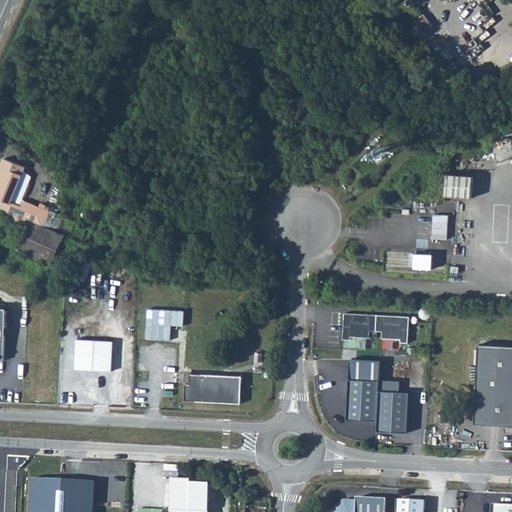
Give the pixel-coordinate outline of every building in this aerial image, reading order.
[(0,198),(11,202),(26,167),(5,158),(0,169),(0,198)] [(448,172),(446,195),(472,197),(474,174),(448,172)] [(0,198),(0,207),(7,211),(11,202),(0,198)] [(6,212),(11,224),(25,220),(29,221),(43,227),(50,211),(24,201),(22,206),(11,202),(7,211),(6,212)] [(431,238),(446,239),(447,215),(433,214),(431,238)] [(43,227),(29,221),(17,249),(52,264),(64,235),(43,227)] [(384,250),(384,270),(445,273),(445,253),(384,250)] [(377,315),(345,313),(344,339),(351,339),(351,336),(370,337),(370,330),(377,331),(377,315)] [(409,343),(410,316),(377,315),(377,331),(383,331),(383,338),(402,339),(401,342),(409,343)] [(76,369),(112,371),(113,341),(77,339),(76,369)] [(511,426),(511,346),(479,345),(475,424),(511,426)] [(243,376),(190,373),(190,384),(186,383),(185,401),(241,404),(243,376)] [(379,391),(380,381),(349,379),(347,420),(378,421),(379,391)] [(410,392),(379,391),(378,421),(377,431),(408,433),(410,392)] [(92,511),(94,481),(31,477),(29,511),(92,511)] [(172,478),(170,511),(209,511),(210,483),(195,482),(195,479),(172,478)] [(386,511),(387,499),(357,498),(357,501),(344,500),(331,511),(386,511)] [(424,511),(425,502),(397,500),(396,511),(424,511)]
